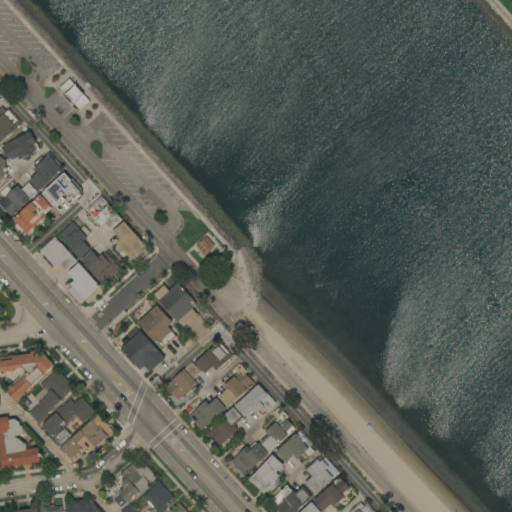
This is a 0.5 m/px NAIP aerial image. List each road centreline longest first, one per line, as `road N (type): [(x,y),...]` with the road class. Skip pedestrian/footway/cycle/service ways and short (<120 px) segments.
road 1 (residential): [(0,68),(411,511)]
road 2 (residential): [(160,424),(156,389),(221,334),(382,511)]
road 3 (residential): [(0,90),(95,192),(15,263)]
road 4 (residential): [(171,256),(81,337)]
